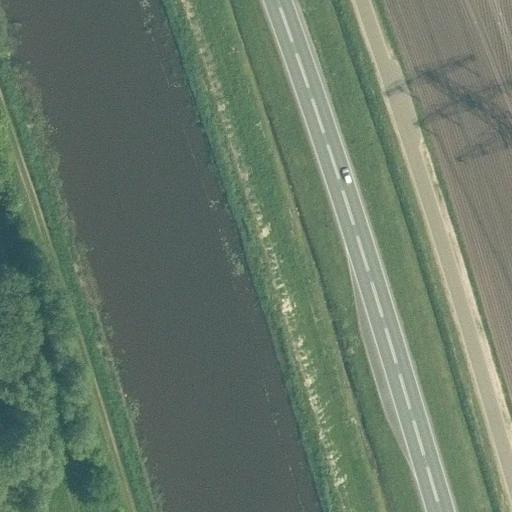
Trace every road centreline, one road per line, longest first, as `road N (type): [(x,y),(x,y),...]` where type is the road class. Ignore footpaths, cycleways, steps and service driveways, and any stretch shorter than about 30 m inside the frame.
road 1 (trunk): [(440,511),(277,0)]
road 2 (unclassified): [(511,473),(365,0)]
